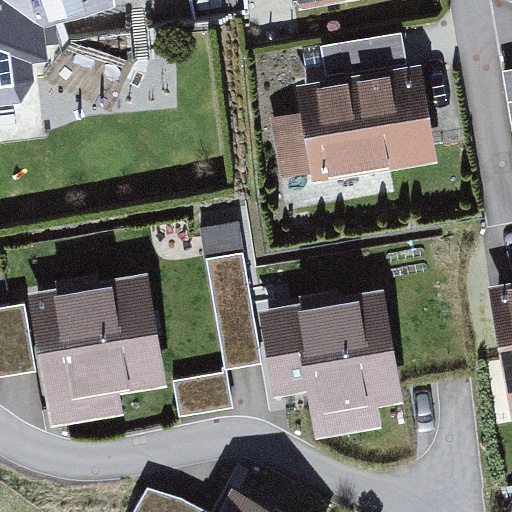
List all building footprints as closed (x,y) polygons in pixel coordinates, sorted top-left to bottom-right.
[(105,0),(0,0),(0,65),(43,61),(43,31),(109,11),(105,0)] [(297,80),(314,182),(428,164),(412,61),(297,80)] [(222,352),(256,350),(246,214),(211,217),(222,352)] [(157,375),(141,281),(37,298),(53,392),(157,375)] [(393,391),(377,297),(269,316),(280,382),(314,377),(318,403),(393,391)] [(227,364),(179,372),(183,398),(231,390),(227,364)] [(147,475),(130,511),(205,511),(209,503),(147,475)] [(266,511),(236,496),(227,511),(266,511)]
